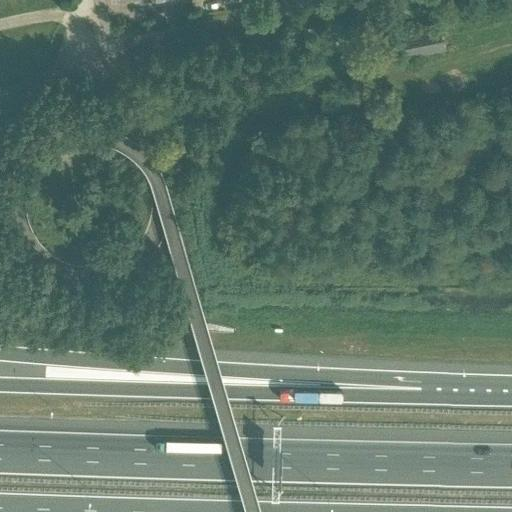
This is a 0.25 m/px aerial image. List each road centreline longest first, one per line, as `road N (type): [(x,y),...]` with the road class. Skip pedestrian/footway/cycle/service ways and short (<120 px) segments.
road 1 (motorway): [(511,466),(0,453)]
road 2 (motorway): [(417,397),(0,354)]
road 3 (motorway): [(417,397),(0,385)]
road 4 (track): [(112,45),(362,0)]
